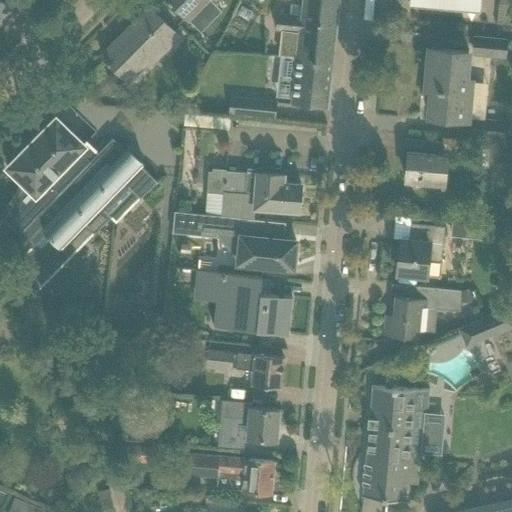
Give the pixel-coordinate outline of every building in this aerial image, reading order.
[(0,0),(0,19),(12,8),(4,0),(0,0)] [(216,5),(211,0),(168,0),(172,4),(170,5),(174,8),(175,7),(195,27),(216,5)] [(327,107),(339,0),(302,0),(301,15),(277,13),(275,28),(299,30),(296,57),(280,55),(277,78),(294,79),(291,103),(327,107)] [(410,0),(410,2),(478,9),(478,0),(410,0)] [(498,3),(496,21),(508,22),(510,4),(498,3)] [(115,69),(116,70),(121,75),(127,81),(164,43),(167,47),(178,36),(164,21),(149,7),(101,56),(115,69)] [(474,52),(504,55),(505,40),(475,37),(474,52)] [(448,118),(468,120),(472,79),(465,78),(468,51),(448,49),(428,47),(424,89),(430,89),(428,116),(448,118)] [(115,69),(108,76),(114,83),(121,75),(116,70),(115,69)] [(228,114),(274,118),(277,102),(230,96),(228,114)] [(56,116),(7,166),(34,193),(8,221),(19,232),(18,233),(31,247),(36,242),(35,242),(44,233),(70,258),(111,216),(110,215),(134,193),(140,199),(157,181),(139,164),(143,161),(127,145),(124,149),(112,137),(108,142),(97,131),(84,144),(56,116)] [(472,135),(502,138),(504,122),(474,119),(472,135)] [(402,152),(408,152),(405,180),(425,182),(443,183),(446,154),(442,154),(443,142),(424,141),(404,139),(402,152)] [(298,211),(300,183),(283,182),(284,174),(256,172),(226,170),(226,169),(212,168),(212,171),(208,171),(206,192),(223,193),(221,215),(254,219),(254,208),(298,211)] [(237,263),(293,268),(295,240),(284,239),(285,222),(254,219),(221,215),(174,210),(172,232),(217,237),(217,234),(240,236),(237,263)] [(400,239),(397,273),(416,275),(426,275),(426,274),(440,276),(441,261),(444,226),(430,225),(410,223),(409,240),(400,239)] [(469,223),(468,237),(491,240),(493,225),(470,223),(469,223)] [(198,258),(197,268),(210,269),(211,260),(198,258)] [(209,271),(206,300),(215,301),(213,326),(268,331),(288,334),(292,296),(259,292),(261,276),(241,274),(209,271)] [(393,314),(385,313),(383,334),(413,337),(413,330),(424,331),(426,308),(459,311),(461,290),(416,285),(415,297),(395,295),(393,314)] [(463,290),(461,301),(472,302),(473,291),(463,290)] [(511,303),(458,327),(466,345),(511,325),(511,303)] [(36,332),(29,337),(36,348),(43,344),(36,332)] [(235,368),(253,370),(251,384),(280,387),(283,356),(255,353),(254,354),(208,349),(206,366),(230,368),(230,366),(235,367),(235,368)] [(373,384),(363,496),(370,497),(370,500),(386,501),(387,498),(405,500),(407,477),(417,478),(423,411),(427,411),(428,391),(429,391),(429,389),(392,386),(392,384),(385,383),(385,385),(373,384)] [(220,433),(219,445),(242,447),(259,448),(260,439),(275,440),(278,409),(258,407),(251,407),(252,402),(231,401),(222,400),(221,416),(220,433)] [(124,459),(152,461),(154,446),(126,443),(124,459)] [(218,487),(218,488),(228,489),(250,491),(270,493),(273,461),(253,459),(183,452),(181,473),(217,476),(216,487),(218,487)] [(98,491),(102,510),(113,507),(108,488),(98,491)] [(36,511),(39,506),(14,497),(8,511),(36,511)] [(511,511),(511,497),(449,511),(511,511)]
